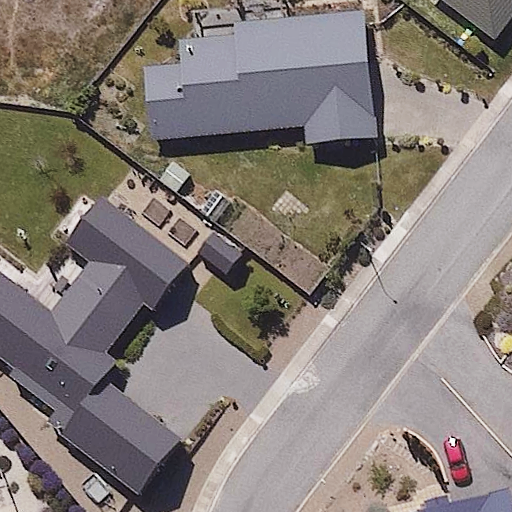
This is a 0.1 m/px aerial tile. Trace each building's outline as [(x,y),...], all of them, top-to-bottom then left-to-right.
[(511,0),(459,0),(505,35),(511,25),(511,0)] [(374,7),(207,16),(209,61),(153,64),(157,138),(307,130),(308,146),(381,142),(374,7)] [(60,444),(138,500),(176,449),(101,388),(115,368),(103,360),(137,313),(150,321),(185,272),(97,202),(64,252),(88,270),(48,318),(0,283),(0,361),(19,374),(13,390),(70,427),(60,444)] [(215,241),(200,260),(225,280),(240,261),(215,241)] [(511,511),(511,500),(464,511),(511,511)]
